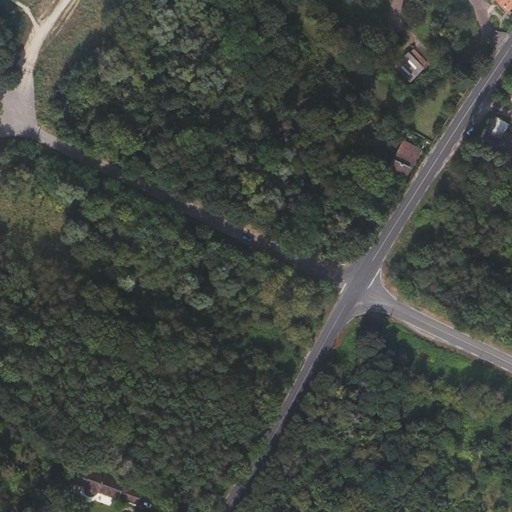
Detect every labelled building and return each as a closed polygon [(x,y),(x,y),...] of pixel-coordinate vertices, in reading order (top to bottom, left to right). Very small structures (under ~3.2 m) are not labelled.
[(508,19),(511,13),(511,0),(488,0),(498,6),(495,10),(508,19)] [(395,65),(413,83),(427,69),(408,52),(395,65)] [(502,135),(507,126),(492,116),(485,128),(500,137),(502,135)] [(495,147),(499,141),(483,131),(476,144),(492,154),(495,147)] [(511,166),(511,137),(504,133),(499,141),(495,147),(492,154),(511,166)] [(412,162),(416,164),(426,146),(409,137),(394,165),(407,172),(412,162)] [(411,174),(416,164),(412,162),(407,172),(411,174)] [(83,486),(86,477),(79,475),(82,468),(80,467),(74,483),(83,486)] [(111,475),(90,467),(89,470),(110,477),(111,475)] [(137,488),(124,483),(124,482),(110,477),(89,470),(89,471),(82,468),(79,475),(86,477),(83,486),(84,486),(83,488),(84,490),(84,492),(85,493),(86,494),(87,495),(89,496),(91,496),(92,496),(94,495),(95,494),(96,493),(97,491),(118,499),(118,498),(133,504),(139,489),(136,488),(137,488)] [(137,505),(142,490),(139,489),(133,504),(137,505)]
